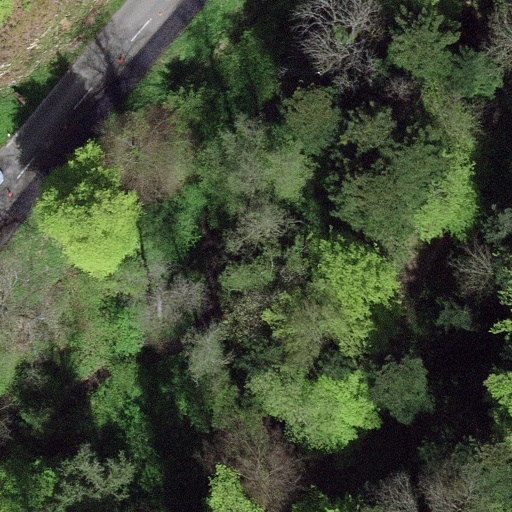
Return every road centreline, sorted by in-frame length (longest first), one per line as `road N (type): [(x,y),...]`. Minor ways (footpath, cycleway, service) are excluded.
road 1 (track): [(305,511),(335,463),(511,77)]
road 2 (tertiary): [(0,192),(167,0)]
